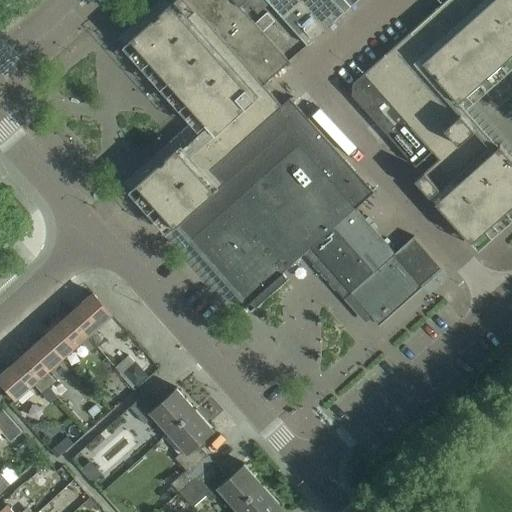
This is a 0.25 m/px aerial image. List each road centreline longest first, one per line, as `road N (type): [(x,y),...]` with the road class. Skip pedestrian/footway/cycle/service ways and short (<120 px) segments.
road 1 (tertiary): [(307,469),(93,233)]
road 2 (residential): [(511,290),(307,469)]
road 3 (unknown): [(210,364),(288,315),(374,411)]
road 4 (tertiary): [(93,233),(0,127)]
road 5 (residential): [(0,319),(93,233)]
